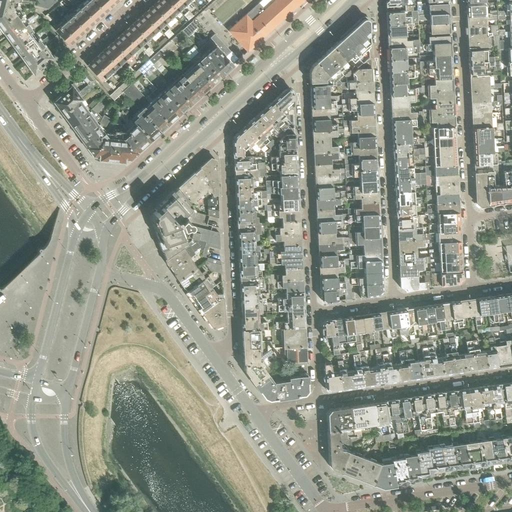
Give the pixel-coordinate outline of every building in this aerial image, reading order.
[(0,0),(0,25),(16,14),(21,9),(17,4),(17,1),(19,2),(19,0),(0,0)] [(90,28),(109,10),(100,0),(85,0),(77,8),(78,9),(75,12),(90,28)] [(100,0),(109,10),(119,0),(100,0)] [(178,10),(181,7),(174,0),(158,0),(147,10),(161,25),(164,23),(165,25),(180,11),(178,10)] [(247,52),(304,0),(275,0),(265,10),(258,3),(228,31),(247,52)] [(406,11),(405,0),(386,0),(385,2),(386,12),(405,11),(406,11)] [(497,15),(511,13),(511,3),(509,3),(509,10),(502,10),(501,2),(496,2),(497,11),(497,15)] [(416,16),(448,14),(448,4),(429,5),(429,9),(428,9),(421,10),(421,4),(417,4),(417,10),(416,11),(416,16)] [(466,5),(466,16),(490,15),(490,13),(485,13),(485,4),(483,4),(466,5)] [(147,10),(127,28),(141,44),(144,41),(145,43),(160,30),(159,28),(161,26),(161,25),(147,10)] [(386,23),(417,22),(416,16),(405,16),(405,11),(386,12),(386,23)] [(69,46),(90,28),(75,12),(72,15),(71,13),(57,26),(58,28),(55,31),(67,44),(69,46)] [(511,24),(511,13),(497,15),(498,20),(506,19),(510,19),(510,24),(511,24)] [(14,49),(33,36),(34,35),(26,23),(20,16),(19,18),(16,14),(0,25),(0,29),(2,32),(6,37),(11,43),(10,44),(14,49)] [(449,24),(448,14),(416,16),(417,22),(418,22),(418,20),(429,20),(430,25),(449,24)] [(37,15),(29,21),(30,23),(39,17),(37,15)] [(466,16),(467,27),(485,26),(485,21),(494,20),(494,25),(498,25),(498,20),(497,15),(490,15),(466,16)] [(359,60),(369,50),(368,21),(366,20),(364,19),(362,20),(340,40),(357,60),(358,59),(359,60)] [(418,22),(417,22),(386,23),(387,36),(405,35),(405,30),(412,29),(412,25),(418,25),(418,22)] [(449,33),(449,24),(430,25),(430,34),(449,33)] [(511,34),(511,24),(510,24),(510,31),(504,32),(504,29),(499,30),(498,35),(504,35),(511,34)] [(485,33),(485,26),(467,27),(467,37),(489,36),(493,36),(498,35),(499,30),(498,25),(494,25),(490,26),(490,33),(485,33)] [(187,26),(182,31),(187,36),(192,31),(187,26)] [(138,46),(141,44),(127,28),(108,46),(121,61),(124,60),(125,61),(140,48),(138,46)] [(227,47),(214,34),(210,38),(222,52),(227,47)] [(419,45),(418,39),(405,40),(405,35),(387,36),(388,48),(419,47),(419,45)] [(33,36),(14,49),(18,55),(19,54),(24,61),(29,68),(28,68),(31,73),(32,73),(33,74),(47,61),(51,57),(43,46),(42,45),(37,39),(36,40),(33,36)] [(51,39),(51,40),(57,46),(52,49),(55,53),(60,49),(65,45),(56,36),(51,39)] [(426,45),(450,44),(449,36),(426,37),(426,45)] [(490,47),(489,36),(467,37),(468,50),(475,50),(475,48),(486,47),(490,47)] [(164,38),(157,44),(159,46),(166,40),(164,38)] [(160,50),(164,54),(165,56),(175,46),(170,40),(160,50)] [(354,63),(357,60),(340,40),(331,48),(344,62),(345,61),(348,64),(351,60),(354,63)] [(450,55),(450,44),(426,45),(423,45),(419,45),(419,47),(419,51),(432,50),(432,55),(450,55)] [(193,65),(211,85),(232,65),(215,46),(204,56),(200,51),(195,45),(191,49),(200,59),(194,65),(193,65)] [(118,64),(121,61),(108,46),(87,65),(100,80),(103,78),(105,80),(120,66),(118,64)] [(388,60),(406,59),(406,54),(419,53),(419,51),(419,47),(388,48),(388,60)] [(323,56),(346,82),(347,82),(347,78),(343,74),(347,70),(341,64),(344,62),(331,48),(323,56)] [(160,50),(149,60),(153,65),(161,73),(165,69),(157,60),(164,54),(160,50)] [(371,84),(369,50),(359,60),(363,63),(353,73),(355,82),(346,82),(347,84),(371,84)] [(499,50),(497,50),(497,56),(487,57),(487,54),(488,53),(488,50),(475,50),(468,50),(469,62),(500,61),(499,50)] [(451,66),(450,55),(432,55),(433,61),(426,62),(425,62),(419,63),(420,68),(451,66)] [(340,82),(346,82),(323,56),(315,63),(335,85),(341,85),(340,82)] [(388,60),(389,71),(416,70),(416,64),(407,64),(406,59),(388,60)] [(149,60),(138,69),(142,74),(143,75),(153,65),(149,60)] [(469,62),(469,76),(476,76),(475,73),(492,72),(492,69),(488,69),(487,69),(487,66),(494,66),(500,66),(500,62),(500,61),(469,62)] [(189,104),(211,85),(193,65),(194,65),(192,62),(174,78),(172,76),(168,81),(169,82),(171,85),(189,104)] [(335,85),(315,63),(311,67),(309,72),(310,88),(335,87),(335,85)] [(451,78),(451,66),(420,68),(420,70),(420,75),(433,74),(434,79),(451,78)] [(138,69),(127,79),(131,84),(142,74),(138,69)] [(389,71),(389,83),(407,83),(407,77),(416,77),(416,75),(420,75),(420,70),(416,70),(389,71)] [(88,85),(92,89),(96,84),(85,72),(81,76),(88,85)] [(469,76),(470,92),(477,92),(477,90),(480,90),(480,87),(488,87),(488,86),(494,88),(501,88),(501,84),(500,83),(494,84),(494,79),(489,80),(488,75),(476,76),(469,76)] [(452,90),(451,78),(434,79),(434,84),(426,85),(427,91),(452,90)] [(127,79),(119,87),(123,92),(131,84),(127,79)] [(511,95),(511,82),(508,83),(508,86),(511,85),(511,93),(503,93),(504,96),(511,95)] [(81,99),(92,89),(88,85),(79,91),(73,83),(53,102),(61,113),(81,99)] [(390,95),(417,94),(417,88),(414,88),(408,88),(407,83),(389,83),(390,95)] [(131,84),(123,92),(140,111),(131,119),(150,140),(168,124),(150,104),(131,84)] [(372,94),(371,84),(347,84),(347,88),(354,88),(355,95),(372,94)] [(189,104),(171,85),(164,92),(162,90),(159,93),(161,95),(150,104),(168,124),(189,104)] [(123,92),(119,87),(110,96),(114,100),(123,92)] [(310,88),(310,99),(328,98),(328,92),(335,91),(335,87),(310,88)] [(489,95),(488,87),(480,87),(480,90),(477,90),(477,92),(470,92),(471,102),(493,101),(493,95),(489,95)] [(271,103),(281,113),(285,109),(287,111),(293,106),(292,93),(291,91),(289,89),(287,89),(285,90),(271,103)] [(453,102),(452,90),(427,91),(427,92),(421,92),(421,94),(421,95),(426,95),(426,98),(433,98),(433,103),(453,102)] [(372,105),(372,94),(355,95),(355,98),(347,98),(347,99),(341,99),(341,105),(341,107),(342,107),(372,105)] [(391,107),(409,107),(408,101),(416,101),(416,98),(421,98),(421,95),(421,94),(417,94),(390,95),(391,107)] [(79,138),(99,123),(107,109),(108,107),(106,105),(108,103),(102,98),(89,111),(81,99),(61,113),(79,138)] [(328,101),(328,98),(310,99),(311,110),(336,109),(336,107),(341,107),(341,105),(335,105),(335,101),(328,101)] [(471,102),(471,118),(478,117),(478,115),(481,115),(481,113),(490,112),(490,107),(494,107),(494,105),(502,105),(502,100),(497,101),(493,101),(471,102)] [(453,114),(453,102),(433,103),(433,109),(422,109),(422,116),(453,114)] [(280,129),(282,127),(283,129),(286,125),(281,120),(284,116),(283,115),(281,113),(271,103),(263,110),(280,129)] [(373,116),(372,105),(342,107),(342,111),(345,111),(355,110),(356,117),(373,116)] [(391,107),(391,120),(423,118),(422,116),(422,109),(421,109),(421,111),(418,112),(418,113),(416,113),(416,112),(409,112),(409,107),(391,107)] [(311,110),(311,121),(329,121),(328,116),(335,115),(335,113),(336,113),(336,109),(311,110)] [(280,129),(263,110),(255,117),(267,131),(271,127),(281,138),(284,135),(279,130),(280,129)] [(472,128),(491,127),(490,114),(490,112),(481,113),(481,115),(478,115),(478,117),(471,118),(472,128)] [(283,115),(284,116),(292,124),(294,124),(293,114),(283,115)] [(454,126),(453,114),(422,116),(423,118),(423,120),(428,120),(429,122),(436,122),(436,127),(454,126)] [(374,127),(373,116),(356,117),(356,120),(342,120),(342,126),(343,129),(374,127)] [(263,135),(267,131),(255,117),(247,125),(265,145),(269,141),(263,135)] [(391,120),(392,132),(410,130),(410,125),(423,125),(423,122),(423,120),(423,118),(391,120)] [(105,134),(104,134),(98,139),(96,156),(98,156),(98,159),(123,161),(123,159),(129,159),(150,140),(131,119),(131,120),(134,123),(126,130),(123,125),(112,123),(105,134)] [(311,121),(312,133),(343,131),(343,129),(342,126),(337,126),(337,123),(329,124),(329,121),(311,121)] [(92,156),(96,156),(98,139),(104,134),(102,131),(103,129),(99,123),(79,138),(92,156)] [(260,149),(265,145),(247,125),(238,133),(249,145),(248,145),(250,147),(254,143),(260,149)] [(278,151),(295,151),(294,134),(294,128),(292,128),(290,129),(287,126),(284,129),(283,129),(282,127),(280,129),(279,130),(284,135),(281,138),(278,141),(280,143),(278,145),(278,151)] [(432,127),(433,137),(454,136),(454,130),(454,126),(436,127),(432,127)] [(374,136),(374,127),(343,129),(343,131),(343,133),(343,136),(349,135),(349,132),(357,132),(357,137),(374,136)] [(491,138),(491,127),(472,128),(473,143),(479,143),(479,141),(482,141),(482,138),(491,138)] [(417,142),(423,142),(423,138),(417,139),(417,136),(410,136),(410,130),(392,132),(393,144),(411,143),(417,143),(417,142)] [(313,142),(330,142),(330,136),(338,136),(337,134),(343,133),(343,131),(312,133),(313,142)] [(243,150),(248,145),(249,145),(238,133),(236,135),(234,137),(233,140),(232,144),(233,158),(243,157),(243,150)] [(375,148),(374,136),(357,137),(357,142),(349,142),(350,145),(347,145),(344,145),(343,148),(343,149),(375,148)] [(455,145),(454,136),(433,137),(433,146),(455,145)] [(473,154),(492,152),(491,138),(482,138),(482,141),(479,141),(479,143),(473,143),(473,154)] [(313,142),(313,154),(344,152),(343,152),(341,152),(341,150),(338,150),(338,149),(338,146),(330,146),(330,142),(313,142)] [(393,144),(393,156),(424,154),(424,148),(418,148),(413,148),(411,147),(411,143),(393,144)] [(455,155),(455,145),(433,146),(434,156),(455,155)] [(343,149),(343,152),(344,152),(344,158),(344,160),(347,160),(347,156),(350,156),(350,155),(358,154),(358,159),(375,158),(375,151),(375,148),(343,149)] [(296,163),(295,151),(278,151),(276,151),(277,157),(270,157),(271,163),(296,163)] [(313,154),(314,165),(331,164),(330,159),(344,158),(344,152),(313,154)] [(473,154),(474,164),(496,163),(495,152),(492,152),(473,154)] [(393,156),(394,167),(412,167),(412,163),(413,161),(418,161),(418,160),(424,160),(424,157),(424,154),(393,156)] [(456,165),(455,155),(434,156),(434,166),(456,165)] [(245,168),(255,168),(254,163),(252,163),(252,157),(251,157),(243,157),(233,158),(234,175),(242,174),(242,172),(245,172),(245,168)] [(212,194),(211,194),(217,194),(215,160),(210,158),(194,173),(206,186),(205,187),(209,192),(210,191),(212,194)] [(376,169),(375,158),(358,159),(358,164),(348,165),(348,170),(376,169)] [(510,203),(507,161),(508,163),(502,163),(503,168),(504,185),(498,185),(499,204),(510,203)] [(296,174),(296,163),(271,163),(271,170),(279,169),(279,175),(296,174)] [(480,207),(489,206),(487,183),(493,182),(492,171),(498,171),(497,163),(496,163),(474,164),(476,203),(480,207)] [(339,175),(345,175),(345,171),(345,168),(331,169),(331,164),(314,165),(314,177),(339,175)] [(456,174),(456,165),(434,166),(434,175),(456,174)] [(425,176),(425,173),(419,173),(414,173),(412,172),(412,167),(394,167),(394,181),(419,179),(425,178),(425,176)] [(234,175),(235,186),(253,186),(253,180),(257,180),(257,169),(255,169),(255,168),(245,168),(245,172),(242,172),(242,174),(234,175)] [(376,180),(376,169),(348,170),(345,171),(345,175),(345,177),(348,177),(359,176),(359,181),(376,180)] [(193,204),(209,192),(205,187),(206,186),(194,173),(178,188),(179,189),(178,189),(194,208),(191,205),(192,204),(193,204)] [(297,186),(296,174),(279,175),(279,180),(278,180),(270,181),(265,181),(266,187),(297,186)] [(457,184),(456,174),(434,175),(435,185),(457,184)] [(315,188),(332,187),(332,181),(340,181),(339,175),(314,177),(315,188)] [(395,192),(413,191),(413,187),(414,185),(419,185),(419,179),(394,181),(395,192)] [(377,191),(376,180),(359,181),(359,186),(357,186),(349,187),(346,187),(346,191),(346,193),(377,191)] [(499,204),(498,185),(493,185),(493,182),(487,183),(489,206),(499,204)] [(457,193),(457,184),(435,185),(435,194),(457,193)] [(235,199),(266,198),(266,195),(260,195),(260,191),(259,191),(252,191),(252,187),(253,187),(253,186),(235,186),(235,199)] [(297,198),(297,186),(266,187),(266,194),(280,193),(281,198),(297,198)] [(346,193),(346,191),(338,191),(332,191),(332,187),(315,188),(315,198),(346,197),(346,193)] [(162,250),(165,260),(187,244),(182,229),(186,228),(187,228),(188,228),(189,228),(190,227),(190,226),(191,225),(190,224),(190,223),(189,222),(188,222),(186,222),(183,219),(194,208),(178,189),(179,189),(178,188),(159,205),(160,207),(153,214),(151,216),(151,219),(151,221),(152,223),(154,225),(156,225),(158,230),(155,232),(158,242),(162,250)] [(378,202),(377,191),(346,193),(346,197),(346,199),(357,198),(357,203),(360,203),(378,202)] [(395,192),(396,205),(421,204),(420,198),(415,198),(413,196),(413,191),(395,192)] [(458,203),(457,193),(435,194),(436,204),(458,203)] [(218,212),(217,194),(211,194),(212,195),(207,199),(208,209),(218,212)] [(316,210),(333,209),(333,204),(338,204),(346,203),(346,199),(346,197),(315,198),(316,210)] [(267,210),(266,205),(266,198),(235,199),(236,211),(253,210),(253,205),(264,205),(264,210),(267,210)] [(298,209),(297,198),(281,198),(281,203),(271,203),(271,205),(266,205),(267,210),(267,211),(298,209)] [(378,214),(378,202),(360,203),(360,208),(347,209),(348,215),(378,214)] [(458,212),(458,203),(436,204),(436,214),(458,212)] [(396,216),(414,215),(414,212),(416,209),(421,209),(421,204),(396,205),(396,216)] [(218,218),(218,212),(208,209),(208,215),(218,218)] [(299,221),(298,209),(267,211),(267,217),(273,217),(281,217),(282,222),(299,221)] [(316,210),(317,222),(348,220),(347,214),(339,214),(334,215),(333,209),(316,210)] [(236,211),(237,228),(246,228),(246,225),(249,225),(249,222),(257,221),(257,217),(255,217),(254,210),(253,210),(236,211)] [(459,223),(458,212),(436,214),(431,214),(427,214),(427,219),(436,218),(437,223),(459,223)] [(379,226),(378,214),(348,215),(348,221),(350,221),(354,221),(361,221),(361,227),(379,226)] [(397,229),(422,228),(422,227),(413,228),(413,221),(418,220),(418,215),(414,215),(396,216),(397,229)] [(317,222),(317,233),(335,232),(334,226),(340,226),(340,224),(348,224),(348,220),(317,222)] [(237,241),(256,240),(256,234),(260,234),(260,222),(257,222),(257,221),(249,222),(249,225),(246,225),(246,228),(237,228),(237,241)] [(299,233),(299,221),(282,222),(282,227),(274,228),(274,230),(268,230),(268,235),(299,233)] [(459,232),(459,223),(437,223),(429,224),(429,233),(437,233),(459,232)] [(379,237),(379,226),(361,227),(361,232),(354,232),(354,233),(348,233),(348,238),(348,239),(379,237)] [(205,243),(204,248),(202,255),(203,257),(205,258),(208,246),(220,249),(219,233),(216,232),(194,227),(191,239),(192,239),(205,243)] [(397,229),(397,241),(429,239),(428,233),(422,234),(422,228),(397,229)] [(348,239),(348,238),(341,238),(335,238),(335,232),(317,233),(318,245),(348,243),(348,241),(348,239)] [(460,242),(459,232),(437,233),(438,242),(460,242)] [(300,245),(299,233),(268,235),(269,239),(275,239),(275,240),(283,240),(283,246),(300,245)] [(380,248),(379,237),(348,239),(348,241),(348,243),(349,243),(349,244),(355,244),(362,244),(362,249),(380,248)] [(171,271),(190,258),(204,248),(205,243),(192,239),(191,241),(187,244),(165,260),(167,264),(169,266),(169,267),(171,271)] [(398,253),(416,252),(416,246),(423,246),(423,244),(429,243),(429,239),(397,241),(398,253)] [(237,241),(238,253),(269,252),(269,249),(263,250),(263,245),(255,245),(255,240),(256,240),(237,241)] [(460,251),(460,242),(438,242),(438,252),(460,251)] [(318,255),(339,254),(338,249),(349,248),(349,244),(349,243),(348,243),(318,245),(318,255)] [(300,257),(300,245),(283,246),(283,251),(279,251),(280,258),(300,257)] [(381,260),(380,248),(362,249),(363,254),(356,255),(349,255),(349,259),(349,262),(381,260)] [(461,260),(460,251),(438,252),(439,261),(461,260)] [(238,253),(239,265),(256,264),(255,259),(263,258),(263,254),(269,253),(269,252),(238,253)] [(398,253),(399,265),(430,263),(429,257),(416,257),(416,252),(398,253)] [(349,262),(349,259),(339,260),(339,254),(318,255),(319,267),(350,265),(349,262)] [(301,268),(300,257),(280,258),(275,258),(269,258),(270,264),(276,263),(276,264),(284,264),(284,269),(301,268)] [(171,271),(179,281),(196,268),(190,258),(171,271)] [(221,273),(221,265),(220,261),(207,258),(206,261),(205,261),(205,263),(210,270),(221,273)] [(381,271),(381,260),(349,262),(350,265),(350,267),(363,267),(364,272),(381,271)] [(461,271),(461,260),(439,261),(439,271),(438,271),(438,272),(461,271)] [(416,276),(417,276),(417,270),(424,270),(424,264),(430,263),(399,265),(399,277),(416,276)] [(253,275),(260,275),(260,270),(264,270),(263,264),(256,264),(239,265),(240,282),(250,282),(250,278),(253,278),(253,275)] [(319,278),(337,277),(336,271),(344,271),(344,268),(349,267),(350,267),(350,265),(319,267),(319,278)] [(186,291),(208,275),(204,270),(201,272),(197,267),(196,268),(179,281),(186,291)] [(302,280),(301,268),(284,269),(284,274),(276,275),(277,279),(275,279),(273,280),(273,274),(270,275),(270,278),(270,282),(277,282),(302,280)] [(382,283),(381,271),(364,272),(364,276),(363,278),(357,278),(350,278),(350,285),(360,284),(382,283)] [(438,271),(430,271),(430,275),(431,281),(431,287),(458,283),(462,279),(461,271),(438,272),(438,271)] [(186,291),(193,301),(212,288),(208,282),(211,280),(208,275),(186,291)] [(240,282),(240,294),(257,293),(258,293),(258,287),(263,287),(262,276),(262,275),(260,275),(253,275),(253,278),(250,278),(250,282),(240,282)] [(350,285),(350,278),(350,276),(344,277),(344,282),(337,282),(337,277),(319,278),(320,289),(344,288),(351,288),(350,285)] [(416,276),(399,277),(400,288),(404,291),(424,288),(424,282),(420,282),(419,276),(417,276),(416,276)] [(302,292),(302,280),(277,282),(277,288),(285,287),(285,293),(302,292)] [(351,292),(351,299),(379,295),(382,291),(382,283),(360,284),(360,289),(359,289),(359,292),(351,292)] [(218,298),(222,298),(222,294),(219,294),(218,291),(215,286),(212,288),(193,301),(200,311),(218,298)] [(338,294),(345,294),(344,288),(320,289),(320,300),(325,303),(338,301),(338,294)] [(303,304),(302,292),(285,293),(285,298),(278,299),(278,303),(273,303),(273,305),(303,304)] [(240,294),(241,307),(272,305),(271,303),(266,303),(265,298),(257,299),(257,293),(240,294)] [(511,318),(511,293),(502,295),(504,311),(510,310),(511,319),(511,318)] [(504,311),(502,295),(494,296),(498,321),(503,321),(501,312),(504,311)] [(494,322),(498,321),(494,296),(485,297),(488,314),(492,313),(494,322)] [(485,297),(476,299),(481,329),(480,324),(485,324),(483,314),(488,314),(485,297)] [(218,298),(200,311),(213,328),(224,324),(223,308),(222,298),(218,298)] [(481,329),(476,299),(468,300),(470,316),(475,316),(476,324),(477,329),(481,329)] [(470,316),(468,300),(458,301),(462,327),(467,326),(465,317),(470,316)] [(458,327),(462,327),(458,301),(449,303),(452,319),(457,318),(458,327)] [(448,320),(452,319),(449,303),(440,304),(444,329),(449,329),(448,320)] [(286,316),(303,316),(303,306),(303,304),(273,305),(274,309),(278,308),(278,312),(286,311),(286,316)] [(440,330),(444,329),(440,304),(432,305),(434,322),(439,321),(440,330)] [(241,319),(258,318),(258,312),(266,312),(266,308),(272,307),(272,305),(241,307),(241,319)] [(434,322),(432,305),(423,306),(427,332),(432,331),(430,322),(434,322)] [(422,333),(427,332),(423,306),(414,308),(417,324),(421,324),(422,333)] [(412,325),(417,324),(414,308),(405,309),(409,335),(413,334),(412,325)] [(409,335),(405,309),(396,310),(399,327),(404,326),(405,335),(409,335)] [(399,327),(396,310),(387,312),(391,338),(396,337),(394,328),(399,327)] [(387,338),(391,338),(387,312),(378,313),(381,330),(385,329),(387,338)] [(381,330),(378,313),(370,314),(373,340),(378,340),(377,330),(381,330)] [(373,340),(370,314),(361,316),(364,332),(368,332),(369,341),(373,340)] [(304,328),(303,316),(286,316),(287,322),(275,323),(276,329),(282,329),(304,328)] [(359,333),(364,332),(361,316),(352,317),(356,343),(360,342),(359,333)] [(356,343),(352,317),(343,318),(345,335),(350,334),(351,343),(356,343)] [(263,329),(271,329),(273,329),(273,327),(267,327),(267,322),(259,323),(258,318),(241,319),(242,331),(259,331),(259,329),(263,329)] [(342,335),(345,335),(343,318),(334,320),(339,355),(342,354),(344,354),(343,348),(344,348),(343,344),(342,344),(341,336),(342,335)] [(336,355),(339,355),(334,320),(325,321),(322,325),(323,337),(331,337),(333,349),(333,355),(336,355)] [(305,349),(304,328),(282,329),(283,348),(284,350),(305,349)] [(260,358),(259,331),(242,331),(243,359),(260,358)] [(498,366),(495,345),(494,339),(493,331),(488,332),(489,338),(488,338),(490,350),(484,351),(487,368),(498,366)] [(476,370),(472,342),(471,341),(470,334),(465,335),(466,343),(468,353),(462,354),(465,371),(476,370)] [(465,371),(462,354),(457,355),(455,345),(453,337),(451,337),(448,338),(454,373),(465,371)] [(446,338),(443,339),(442,339),(445,357),(440,358),(442,375),(454,373),(448,338),(446,338)] [(498,366),(511,364),(511,350),(510,338),(505,339),(505,341),(499,342),(499,345),(495,345),(498,366)] [(476,370),(487,368),(484,351),(479,352),(477,340),(471,341),(472,342),(476,370)] [(432,376),(426,341),(420,342),(416,343),(417,349),(422,348),(423,360),(418,361),(419,362),(421,378),(432,376)] [(432,376),(442,375),(440,358),(434,358),(432,347),(433,347),(432,341),(428,341),(426,341),(432,376)] [(421,378),(419,362),(413,362),(410,344),(404,345),(405,351),(409,380),(421,378)] [(386,383),(398,381),(395,365),(389,366),(388,354),(387,347),(380,348),(386,383)] [(306,363),(305,349),(284,350),(283,348),(272,348),(274,354),(275,354),(275,358),(287,357),(287,363),(286,364),(306,363)] [(386,383),(380,348),(375,349),(374,349),(375,356),(377,368),(372,368),(374,385),(386,383)] [(263,360),(273,352),(270,349),(261,357),(263,360)] [(363,386),(374,385),(372,368),(367,369),(365,357),(364,350),(362,351),(358,351),(363,386)] [(352,388),(363,386),(358,351),(357,351),(352,352),(353,359),(354,359),(355,370),(349,371),(352,388)] [(398,381),(409,380),(405,351),(399,352),(400,364),(395,365),(398,381)] [(352,388),(349,371),(345,372),(343,361),(342,354),(339,355),(336,355),(338,372),(341,390),(352,388)] [(255,386),(269,376),(261,365),(260,358),(243,359),(244,371),(255,386)] [(341,390),(338,372),(332,373),(330,362),(324,363),(325,388),(329,391),(341,390)] [(284,381),(286,398),(304,395),(307,391),(306,373),(299,374),(299,376),(288,377),(289,380),(284,381)] [(286,398),(284,381),(274,382),(269,376),(255,386),(264,398),(269,400),(286,398)] [(511,401),(511,382),(500,384),(503,402),(506,418),(511,417),(510,402),(511,401)] [(496,425),(502,424),(499,403),(503,402),(500,384),(489,386),(496,425)] [(496,425),(489,386),(478,387),(481,406),(486,405),(488,420),(483,420),(483,418),(484,427),(486,426),(486,427),(491,426),(496,425)] [(484,427),(483,418),(480,418),(480,421),(478,421),(476,407),(481,406),(478,387),(468,389),(473,422),(474,428),(480,427),(484,427)] [(465,430),(474,428),(473,422),(468,389),(455,391),(458,408),(458,409),(463,408),(466,423),(464,423),(465,430)] [(458,408),(455,391),(444,392),(449,426),(454,425),(452,409),(458,408)] [(443,427),(449,426),(444,392),(432,394),(435,412),(441,411),(443,427)] [(435,412),(432,394),(421,396),(426,429),(431,429),(429,413),(435,412)] [(426,435),(421,396),(408,398),(411,415),(418,414),(420,430),(414,430),(415,437),(426,435)] [(411,415),(408,398),(398,399),(403,433),(408,432),(405,416),(411,415)] [(403,433),(398,399),(386,401),(388,419),(394,418),(397,439),(403,438),(403,433)] [(388,422),(388,419),(386,401),(373,403),(376,428),(378,436),(375,437),(375,443),(391,440),(391,434),(382,436),(381,427),(389,426),(388,422)] [(376,428),(373,403),(350,406),(353,427),(361,426),(361,429),(367,428),(367,429),(376,428)] [(345,429),(353,427),(350,406),(330,410),(326,414),(327,431),(337,430),(339,440),(347,439),(357,437),(357,434),(354,435),(345,436),(345,429)] [(492,464),(492,463),(488,439),(481,440),(480,438),(478,438),(477,432),(481,431),(480,427),(474,428),(476,441),(479,465),(484,464),(484,465),(487,466),(490,466),(492,464)] [(332,470),(355,478),(363,457),(347,451),(348,449),(347,439),(339,440),(337,430),(327,431),(329,465),(332,470)] [(511,435),(505,436),(505,435),(499,435),(500,437),(501,437),(504,461),(508,460),(508,461),(511,462),(511,435)] [(504,462),(504,461),(501,437),(500,437),(493,438),(493,436),(487,437),(488,439),(492,463),(496,462),(496,463),(499,464),(502,464),(504,462)] [(479,466),(479,465),(476,441),(468,442),(468,440),(463,441),(464,443),(467,467),(472,466),(472,467),(474,468),(477,467),(479,466)] [(467,467),(464,443),(456,444),(456,442),(451,443),(451,445),(455,468),(459,468),(462,470),(465,469),(467,467)] [(439,446),(443,470),(447,469),(447,470),(450,471),(453,471),(455,469),(455,468),(451,445),(444,446),(444,444),(438,444),(439,446)] [(443,471),(443,470),(439,446),(432,448),(431,445),(426,446),(427,450),(431,472),(435,471),(435,472),(438,473),(441,473),(443,471)] [(431,475),(427,450),(420,451),(419,449),(414,450),(415,454),(419,476),(423,475),(423,476),(426,477),(429,477),(431,475)] [(378,460),(380,454),(374,451),(372,458),(378,460)] [(419,476),(415,454),(408,455),(407,453),(402,454),(403,457),(407,480),(411,479),(411,480),(414,481),(417,481),(419,479),(419,476)] [(407,482),(407,480),(403,457),(396,459),(396,456),(390,457),(391,462),(395,483),(399,482),(399,483),(402,485),(405,485),(407,482)] [(395,483),(391,462),(379,464),(363,457),(355,478),(365,482),(368,483),(382,488),(395,486),(395,483)]
